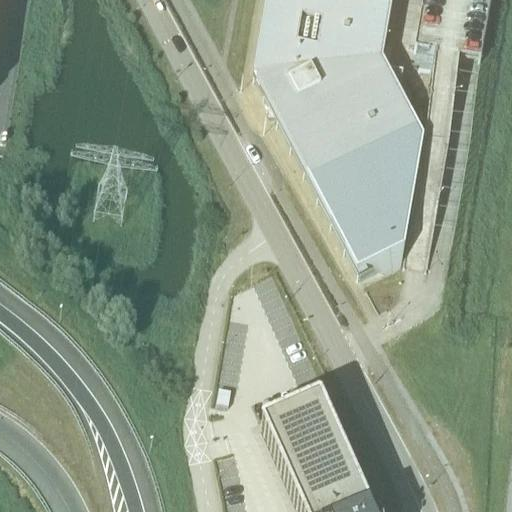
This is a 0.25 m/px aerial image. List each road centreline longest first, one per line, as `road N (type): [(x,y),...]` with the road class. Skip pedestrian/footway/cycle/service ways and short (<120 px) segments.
road 1 (unclassified): [(420,511),(149,0)]
road 2 (motorway): [(137,511),(133,482),(102,419),(50,354),(0,312)]
road 3 (motorway): [(0,423),(48,465),(78,511)]
